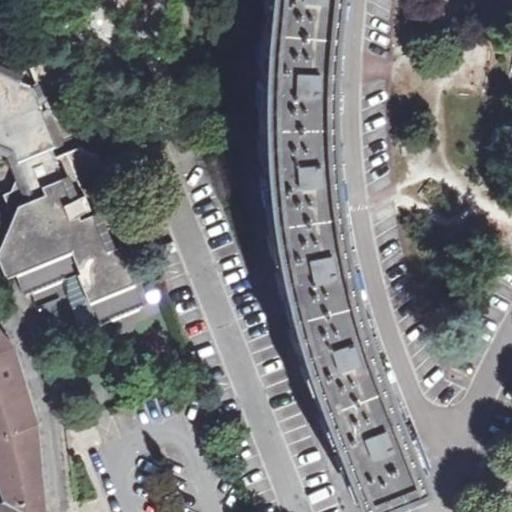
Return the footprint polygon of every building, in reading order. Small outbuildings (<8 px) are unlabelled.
[(268,0),(265,57),(263,90),(265,177),(275,245),(282,282),(295,329),(308,368),(330,426),(358,500),(421,475),(394,406),(371,347),(358,307),(348,267),(340,228),(333,179),(330,127),(329,71),(335,0),(268,0)] [(98,325),(145,304),(120,243),(114,246),(107,229),(132,219),(104,153),(99,155),(80,146),(55,154),(54,150),(52,147),(58,145),(33,83),(20,78),(24,68),(0,57),(0,145),(11,150),(16,165),(19,171),(11,190),(17,203),(0,242),(0,254),(10,259),(24,295),(77,273),(98,325)] [(0,428),(20,489),(19,490),(20,492),(8,496),(7,494),(6,494),(5,492),(2,493),(2,496),(0,496),(1,500),(4,499),(8,511),(42,511),(34,415),(11,340),(0,327),(0,428)] [(0,488),(2,493),(5,492),(6,494),(7,494),(8,496),(20,492),(19,490),(20,489),(0,428),(0,488)] [(340,511),(321,448),(296,456),(313,511),(340,511)] [(0,496),(0,511),(8,511),(4,499),(1,500),(0,496)]
